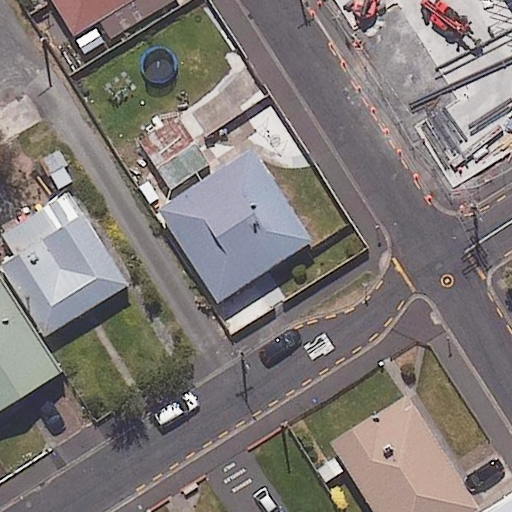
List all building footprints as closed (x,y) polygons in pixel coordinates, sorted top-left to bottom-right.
[(165,1),(163,0),(52,0),(71,30),(98,14),(110,35),(165,1)] [(468,127),(511,98),(511,0),(426,0),(427,0),(402,16),(410,28),(406,30),(427,63),(422,67),(438,93),(444,89),(468,127)] [(38,117),(20,92),(0,106),(0,132),(6,140),(38,117)] [(206,161),(178,113),(139,135),(167,184),(206,161)] [(308,234),(248,143),(155,204),(215,296),(308,234)] [(125,281),(69,189),(0,231),(0,256),(45,330),(125,281)] [(0,401),(56,365),(0,276),(0,401)] [(465,511),(476,505),(404,389),(329,436),(376,511),(465,511)] [(511,511),(511,490),(477,511),(511,511)]
